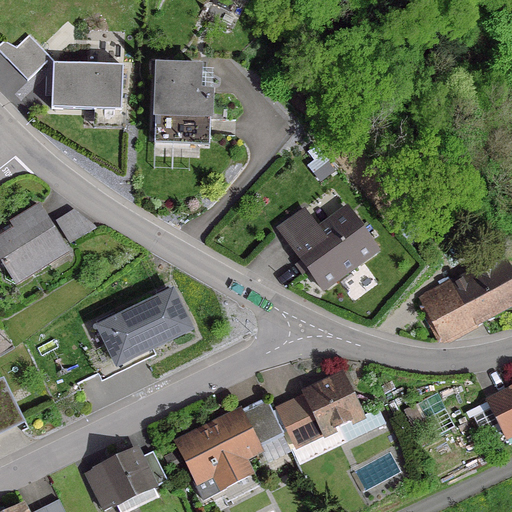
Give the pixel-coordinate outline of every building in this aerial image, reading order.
[(120,70),(54,67),(52,111),(118,113),(120,70)] [(199,68),(155,67),(154,147),(211,147),(212,95),(199,95),(199,68)] [(313,177),(309,180),(315,188),(335,171),(311,142),(301,150),(311,162),(305,167),(313,177)] [(44,258),(61,247),(37,208),(9,226),(13,232),(0,239),(0,261),(14,284),(47,264),(44,258)] [(294,252),(319,289),(373,250),(347,214),(319,234),(303,212),(278,230),(294,252)] [(94,229),(84,221),(61,234),(67,244),(94,229)] [(408,221),(396,231),(409,246),(421,237),(408,221)] [(422,306),(420,308),(438,343),(472,325),(473,328),(476,327),(474,325),(511,305),(511,276),(506,264),(480,277),(476,269),(458,279),(458,278),(418,299),(422,306)] [(112,315),(95,324),(116,366),(188,331),(170,295),(115,321),(112,315)] [(303,397),(303,398),(276,411),(294,449),(360,417),(342,378),(303,397)] [(0,386),(0,431),(18,422),(0,386)] [(511,435),(511,389),(486,402),(505,439),(511,435)] [(220,431),(219,429),(217,427),(215,427),(179,445),(197,480),(191,483),(201,502),(224,490),(220,482),(244,470),(239,460),(255,451),(254,449),(281,435),(266,402),(237,416),(239,421),(220,431)] [(137,460),(133,450),(95,469),(96,469),(84,475),(102,511),(165,483),(151,453),(137,460)] [(62,511),(57,501),(34,511),(62,511)]
